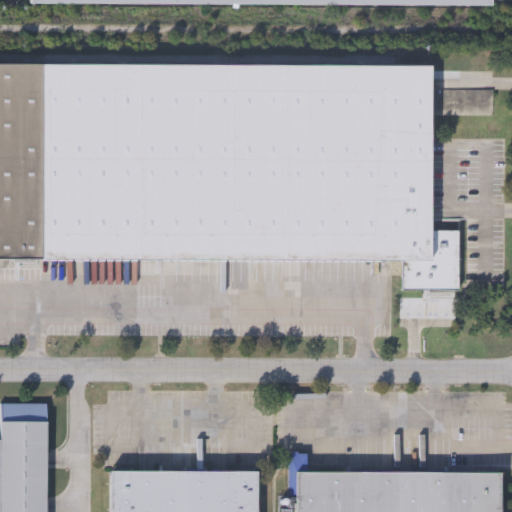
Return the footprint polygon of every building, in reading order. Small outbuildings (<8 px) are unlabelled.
[(493,0),(32,0),(32,6),(494,8),(493,0)] [(0,67),(427,70),(427,234),(459,234),(459,289),(403,289),(403,263),(0,261),(0,67)] [(44,511),(0,511),(0,404),(44,404),(44,511)] [(109,511),(109,471),(255,472),(254,511),(109,511)] [(499,511),(294,511),(294,472),(499,472),(499,511)]
